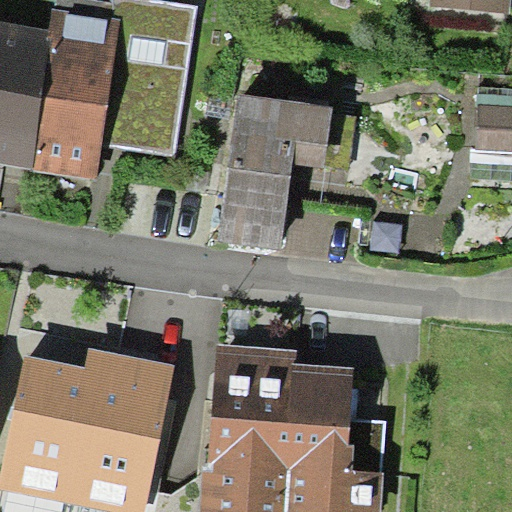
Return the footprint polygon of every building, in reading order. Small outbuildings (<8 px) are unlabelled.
[(509,0),(436,0),(436,9),(508,17),(509,0)] [(0,163),(89,177),(103,83),(123,86),(131,31),(49,19),(45,40),(0,31),(0,163)] [(285,158),(315,162),(321,117),(236,105),(216,241),(273,249),(285,158)] [(481,154),(511,155),(511,114),(483,112),(481,154)] [(343,431),(346,385),(254,378),(256,361),(218,359),(217,375),(212,375),(201,511),(368,511),(371,478),(369,478),(372,433),(343,431)] [(172,471),(187,401),(17,366),(0,439),(0,499),(30,507),(33,495),(52,500),(54,491),(136,509),(145,465),(172,471)]
